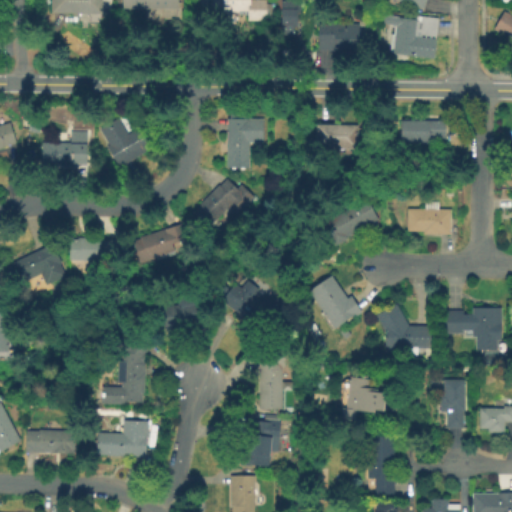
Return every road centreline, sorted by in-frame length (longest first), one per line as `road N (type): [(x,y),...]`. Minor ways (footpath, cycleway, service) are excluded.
road 1 (tertiary): [(511,88),(191,84)]
road 2 (residential): [(191,84),(189,157),(166,191),(131,205),(29,205),(0,214)]
road 3 (residential): [(475,88),(479,265)]
road 4 (tertiary): [(191,84),(19,82)]
road 5 (residential): [(153,511),(108,488),(0,483)]
road 6 (residential): [(198,381),(174,484),(153,511)]
road 7 (residential): [(511,265),(382,265)]
